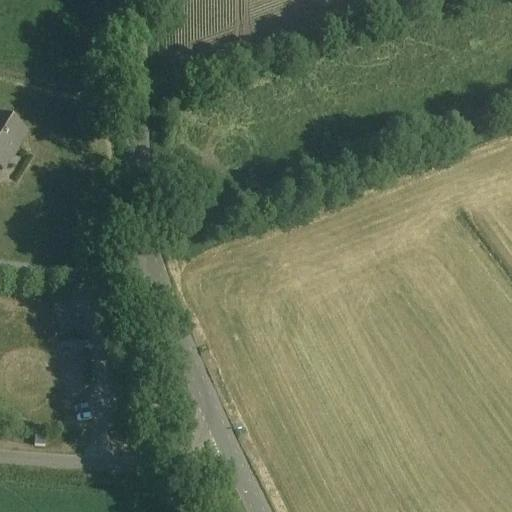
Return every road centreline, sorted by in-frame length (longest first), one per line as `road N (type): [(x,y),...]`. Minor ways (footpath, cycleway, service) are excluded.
road 1 (tertiary): [(221,443),(156,283),(139,170),(136,0)]
road 2 (unclassified): [(0,458),(142,468),(221,443)]
